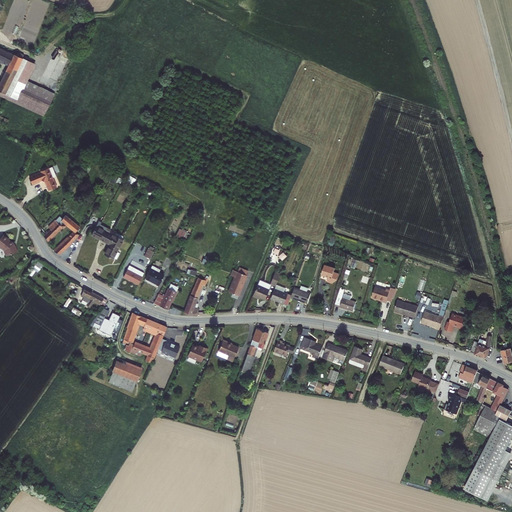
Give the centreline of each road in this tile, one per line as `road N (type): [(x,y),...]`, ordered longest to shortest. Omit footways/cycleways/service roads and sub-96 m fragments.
road 1 (tertiary): [(511,378),(445,350),(314,320),(183,320),(140,307),(57,264),(0,196)]
road 2 (track): [(511,143),(477,0)]
